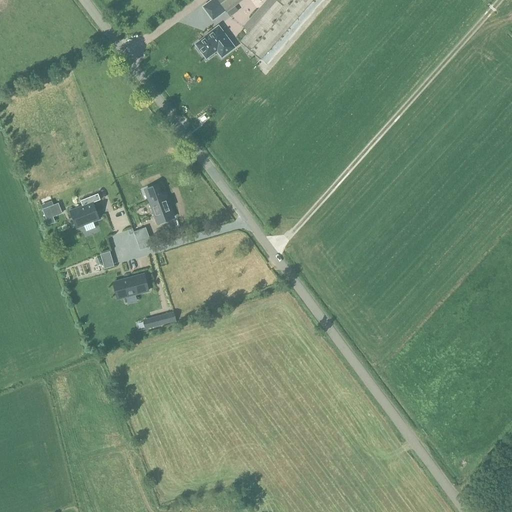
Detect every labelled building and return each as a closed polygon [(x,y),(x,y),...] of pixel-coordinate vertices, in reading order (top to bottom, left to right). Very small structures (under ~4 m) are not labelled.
[(216,0),(226,13),(243,0),(216,0)] [(210,33),(195,44),(197,46),(196,48),(199,53),(201,52),(206,59),(208,57),(210,58),(214,55),(214,53),(217,51),(222,58),(227,53),(234,48),(218,26),(210,33)] [(107,161),(94,165),(95,170),(108,166),(107,161)] [(99,187),(81,190),(85,205),(109,201),(106,187),(113,185),(111,177),(98,180),(99,187)] [(157,223),(173,217),(161,184),(146,190),(157,223)] [(117,207),(126,207),(125,189),(117,190),(117,207)] [(49,207),(42,209),(46,219),(53,216),(49,207)] [(149,240),(138,244),(140,251),(152,246),(149,240)] [(136,249),(105,260),(112,278),(142,265),(136,249)] [(109,322),(89,254),(64,262),(84,329),(109,322)] [(114,331),(138,325),(136,318),(132,319),(125,292),(107,296),(112,316),(111,316),(114,331)] [(169,314),(151,318),(153,327),(171,322),(169,314)]
